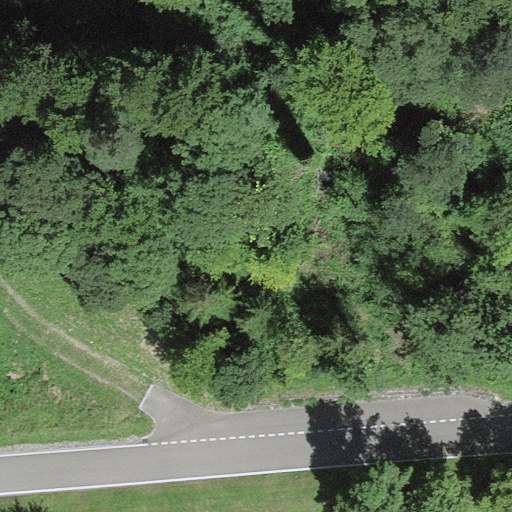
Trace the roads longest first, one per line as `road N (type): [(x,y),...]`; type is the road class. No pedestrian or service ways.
road 1 (unclassified): [(0,474),(511,433)]
road 2 (track): [(256,454),(69,350),(0,290)]
